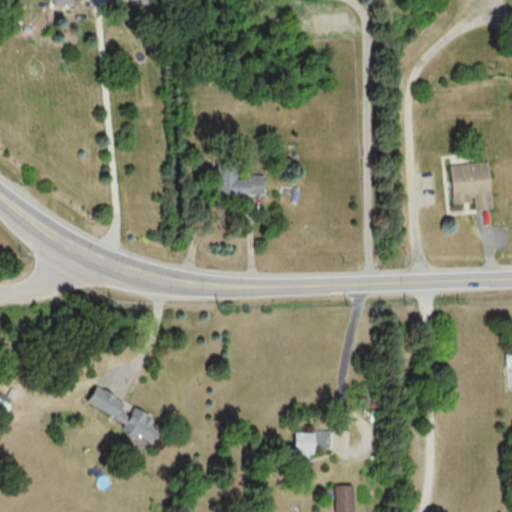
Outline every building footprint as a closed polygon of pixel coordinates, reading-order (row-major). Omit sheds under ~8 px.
[(450,203),(472,202),(472,208),(490,208),(488,162),(449,163),(450,203)] [(262,175),(245,175),(245,177),(227,176),(227,166),(214,166),(213,193),(262,194),(262,175)] [(84,403),(150,440),(161,422),(132,406),(127,414),(119,409),(124,401),(95,385),(84,403)] [(328,431),(292,430),(291,456),(310,457),(310,446),(328,446),(328,431)] [(352,511),(352,484),(334,484),(335,511),(352,511)]
